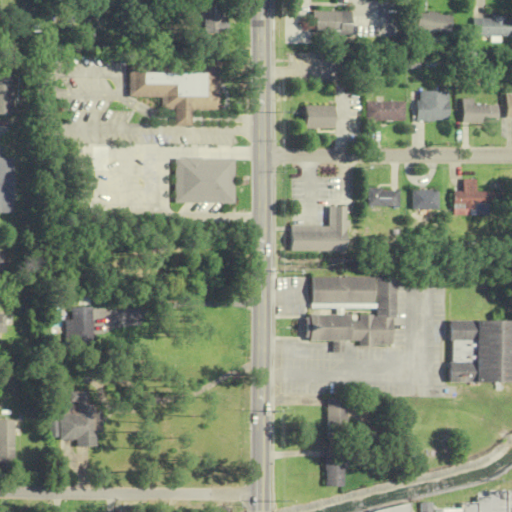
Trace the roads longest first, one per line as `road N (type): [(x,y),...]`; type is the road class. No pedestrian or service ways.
road 1 (secondary): [(262,0),(261,511)]
road 2 (residential): [(261,494),(0,493)]
road 3 (residential): [(511,155),(261,155)]
